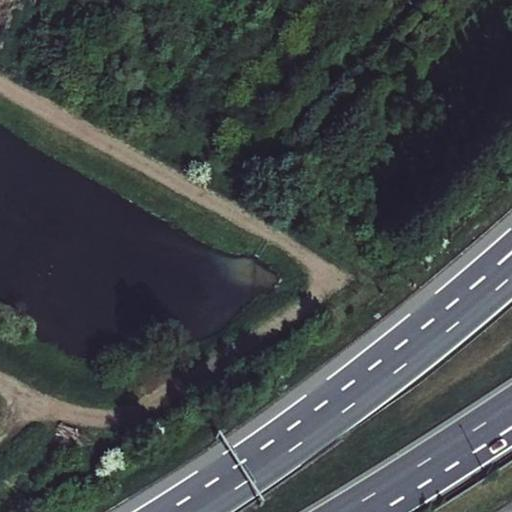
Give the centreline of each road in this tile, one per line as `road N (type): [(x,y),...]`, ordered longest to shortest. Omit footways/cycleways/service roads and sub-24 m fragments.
road 1 (trunk): [(511,241),(193,511)]
road 2 (trunk): [(511,278),(197,511)]
road 3 (trunk): [(347,511),(498,413)]
